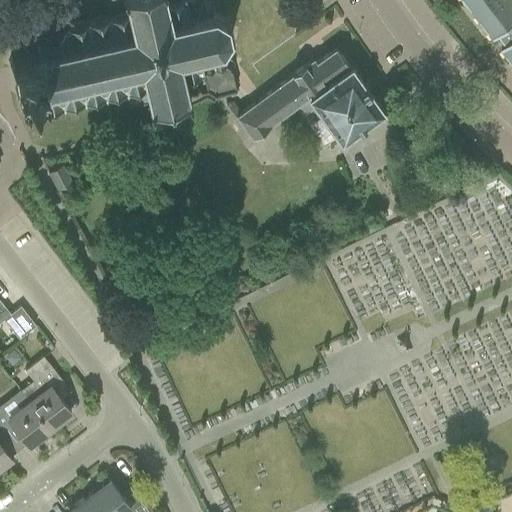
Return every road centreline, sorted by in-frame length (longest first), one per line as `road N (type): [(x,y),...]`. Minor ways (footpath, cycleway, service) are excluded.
road 1 (residential): [(125,424),(0,257)]
road 2 (residential): [(511,149),(383,0)]
road 3 (residential): [(9,511),(125,424)]
